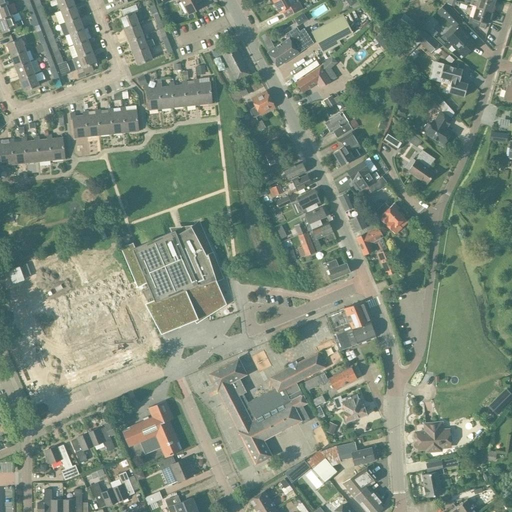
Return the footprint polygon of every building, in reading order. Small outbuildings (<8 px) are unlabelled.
[(29,0),(24,0),(28,9),(33,8),(29,0)] [(54,0),(50,2),(52,7),(58,4),(61,11),(75,5),(72,0),(54,0)] [(181,0),(189,14),(204,6),(200,0),(181,0)] [(276,0),(274,1),(280,12),(282,11),(285,18),(303,8),(299,1),(296,3),(294,0),(276,0)] [(492,0),(471,0),(470,5),(476,7),(492,12),(496,1),(492,0)] [(122,10),(124,16),(121,18),(126,29),(140,24),(135,12),(138,11),(138,10),(137,6),(139,4),(139,3),(139,1),(134,3),(135,4),(122,10)] [(447,15),(455,23),(457,25),(462,20),(446,3),(438,10),(445,17),(447,15)] [(8,4),(0,6),(0,19),(12,15),(8,4)] [(155,18),(159,16),(155,4),(150,6),(155,18)] [(46,16),(42,5),(36,7),(40,18),(46,16)] [(75,5),(61,11),(65,22),(79,17),(75,5)] [(492,12),(476,7),(472,18),(470,17),(468,23),(479,27),(481,21),(488,23),(492,12)] [(29,21),(32,27),(39,24),(33,8),(28,9),(32,20),(29,21)] [(311,31),(323,53),(341,44),(347,41),(345,37),(353,33),(343,14),(311,31)] [(12,15),(0,19),(0,26),(2,33),(17,27),(22,25),(23,24),(21,19),(20,20),(15,22),(12,15)] [(50,28),(46,16),(40,18),(44,30),(50,28)] [(159,30),(164,28),(159,16),(155,18),(159,30)] [(79,17),(65,22),(70,34),(84,29),(79,17)] [(431,18),(423,26),(434,36),(437,32),(433,28),(437,23),(431,18)] [(130,41),(144,35),(140,24),(126,29),(130,41)] [(278,67),(314,43),(304,29),(300,31),(297,27),(286,34),(289,39),(269,52),(268,52),(278,67)] [(55,40),(55,39),(50,28),(44,30),(49,42),(55,40)] [(164,28),(159,30),(164,41),(168,40),(164,28)] [(421,28),(401,50),(407,56),(420,42),(431,53),(439,44),(421,28)] [(465,56),(476,44),(459,28),(448,39),(465,56)] [(84,29),(70,34),(74,46),(89,41),(84,29)] [(41,30),(37,32),(42,44),(46,43),(41,30)] [(267,33),(261,37),(269,52),(271,50),(275,48),(267,33)] [(152,39),(147,41),(144,35),(130,41),(134,52),(149,47),(154,45),(152,39)] [(12,56),(27,50),(22,38),(8,44),(12,56)] [(57,38),(55,39),(55,40),(49,42),(54,54),(60,52),(56,42),(58,41),(57,38)] [(168,40),(164,41),(168,53),(173,51),(168,40)] [(89,41),(74,46),(78,56),(92,51),(89,41)] [(46,56),(50,54),(46,43),(42,44),(46,56)] [(228,70),(231,76),(233,81),(237,79),(237,80),(246,75),(241,65),(243,63),(234,45),(223,51),(231,68),(228,70)] [(149,47),(134,52),(139,64),(153,59),(149,47)] [(27,50),(12,56),(17,67),(31,62),(27,50)] [(78,56),(73,58),(74,62),(80,60),(85,74),(94,71),(91,65),(97,63),(92,51),(78,56)] [(60,52),(54,54),(58,64),(64,62),(60,52)] [(50,67),(55,66),(50,54),(46,56),(50,67)] [(66,61),(64,62),(58,64),(62,76),(70,72),(66,61)] [(31,62),(17,67),(21,79),(36,73),(31,62)] [(444,64),(440,77),(452,80),(448,92),(464,96),(468,84),(459,82),(463,69),(444,64)] [(197,65),(197,74),(204,74),(205,66),(197,65)] [(55,66),(50,67),(55,79),(59,77),(55,66)] [(321,66),(316,69),(297,82),(303,91),(318,82),(321,88),(331,82),(321,66)] [(405,85),(416,90),(420,78),(419,77),(420,74),(411,71),(410,74),(409,74),(405,85)] [(36,73),(21,79),(26,91),(40,85),(36,73)] [(198,85),(200,105),(213,103),(211,84),(200,85),(200,79),(195,80),(196,85),(198,85)] [(198,85),(196,85),(188,86),(187,81),(182,81),(183,87),(185,86),(187,106),(200,105),(198,85)] [(185,86),(183,87),(175,87),(175,82),(170,83),(171,88),(173,88),(175,108),(187,106),(185,86)] [(162,83),(157,84),(158,89),(160,89),(162,109),(175,108),(173,88),(171,88),(163,89),(162,83)] [(160,89),(158,89),(150,90),(149,85),(145,85),(145,92),(147,91),(149,110),(162,109),(160,89)] [(248,94),(244,86),(238,89),(242,97),(248,94)] [(252,99),(248,101),(251,109),(271,98),(267,90),(266,91),(252,99)] [(432,97),(442,108),(446,104),(436,93),(432,97)] [(323,100),(328,109),(342,100),(339,95),(334,98),(332,95),(323,100)] [(251,109),(250,109),(254,116),(256,117),(260,114),(260,115),(275,107),(271,99),(271,98),(251,109)] [(125,113),(127,133),(140,132),(138,111),(127,112),(126,107),(122,108),(122,113),(125,113)] [(125,113),(122,113),(114,114),(114,108),(109,109),(110,114),(112,114),(114,134),(127,133),(125,113)] [(112,114),(110,114),(102,115),(101,110),(96,110),(97,115),(100,115),(102,136),(114,134),(112,114)] [(100,115),(97,115),(89,116),(89,111),(84,112),(84,117),(87,117),(89,137),(102,136),(100,115)] [(87,117),(84,117),(77,118),(76,112),(71,113),(72,120),(74,119),(76,138),(89,137),(87,117)] [(352,129),(348,122),(342,112),(326,123),(331,132),(333,131),(338,139),(352,129)] [(447,140),(452,131),(447,128),(452,119),(440,112),(435,121),(434,120),(431,125),(428,123),(424,130),(427,132),(426,133),(439,141),(438,144),(445,149),(449,141),(447,140)] [(511,126),(511,119),(501,118),(500,124),(511,126)] [(266,127),(262,119),(257,122),(261,129),(266,127)] [(359,126),(354,119),(349,122),(354,130),(359,126)] [(382,142),(396,151),(403,140),(389,130),(382,142)] [(336,140),(341,148),(334,152),(342,166),(360,155),(356,148),(360,145),(351,131),(336,140)] [(508,136),(491,134),(490,141),(507,143),(508,136)] [(51,141),(53,161),(66,159),(64,139),(53,141),(53,135),(48,135),(48,141),(51,141)] [(51,141),(48,141),(41,142),(40,136),(35,137),(36,143),(38,142),(41,162),(53,161),(51,141)] [(38,142),(36,143),(28,144),(27,138),(22,139),(23,144),(25,144),(28,164),(41,162),(38,142)] [(25,144),(23,144),(15,145),(15,139),(10,140),(11,146),(13,145),(15,166),(28,164),(25,144)] [(13,145),(11,146),(3,147),(2,141),(0,141),(0,150),(2,167),(15,166),(13,145)] [(268,142),(256,147),(260,155),(272,150),(268,142)] [(427,184),(435,172),(428,168),(435,159),(422,150),(419,155),(419,156),(408,171),(427,184)] [(271,152),(265,155),(266,156),(260,158),(265,167),(275,163),(275,162),(284,158),(282,151),(273,155),(271,152)] [(359,190),(375,180),(380,177),(376,172),(372,175),(363,161),(347,171),(354,182),(352,184),(356,190),(359,189),(359,190)] [(289,180),(307,172),(302,162),(284,170),(289,180)] [(298,191),(313,183),(308,175),(300,179),(300,177),(293,180),(293,182),(288,185),(291,190),(296,188),(298,191)] [(378,191),(388,184),(382,176),(377,180),(368,187),(372,194),(377,190),(378,191)] [(283,192),(279,184),(269,189),(272,197),(283,192)] [(315,189),(297,198),(298,201),(304,213),(322,204),(317,194),(318,193),(317,190),(315,190),(315,189)] [(338,196),(345,211),(354,207),(358,205),(354,196),(352,197),(350,194),(349,195),(347,192),(338,196)] [(279,208),(291,202),(288,195),(276,201),(279,208)] [(398,223),(405,217),(404,216),(404,215),(402,212),(400,212),(397,209),(399,207),(394,202),(389,207),(385,202),(375,212),(386,223),(395,234),(402,228),(398,223)] [(320,219),(327,216),(323,207),(306,214),(312,229),(322,225),(320,219)] [(375,220),(368,223),(364,212),(358,215),(354,207),(345,211),(354,232),(365,227),(367,231),(378,226),(375,220)] [(298,235),(307,231),(303,222),(294,226),(298,235)] [(330,223),(313,231),(313,229),(307,231),(298,235),(302,246),(298,248),(301,257),(306,255),(306,256),(315,252),(311,242),(317,239),(317,240),(334,232),(330,223)] [(132,245),(123,248),(138,283),(139,285),(147,282),(149,287),(149,288),(142,291),(142,292),(151,309),(153,312),(154,311),(155,314),(163,333),(176,327),(176,325),(193,315),(195,319),(224,303),(213,281),(217,279),(208,250),(209,249),(196,224),(177,235),(175,231),(134,248),(132,245)] [(378,258),(380,258),(385,272),(387,271),(388,275),(397,272),(395,268),(396,268),(390,253),(391,253),(383,236),(379,227),(356,237),(364,254),(373,250),(371,245),(378,242),(381,251),(376,253),(378,258)] [(293,250),(286,253),(289,262),(296,260),(293,250)] [(71,255),(39,267),(47,287),(79,274),(71,255)] [(326,263),(319,265),(325,281),(332,278),(333,280),(350,273),(347,263),(341,265),(338,258),(336,259),(326,263)] [(314,286),(324,282),(318,263),(307,267),(314,286)] [(108,280),(51,304),(79,368),(118,352),(118,343),(142,342),(135,325),(155,314),(154,311),(153,312),(151,309),(132,317),(124,299),(142,292),(142,291),(149,287),(147,282),(139,285),(138,283),(121,291),(121,290),(114,293),(108,280)] [(345,309),(326,316),(334,336),(368,322),(369,324),(371,322),(363,301),(345,309)] [(44,310),(24,317),(34,343),(53,336),(44,310)] [(368,322),(334,336),(340,351),(352,346),(358,344),(377,336),(371,322),(369,324),(368,322)] [(248,403),(243,394),(243,393),(246,392),(239,378),(247,374),(238,358),(209,373),(248,448),(256,465),(273,456),(264,439),(301,420),(303,424),(310,420),(303,406),(307,403),(300,390),(294,393),(290,386),(292,385),(292,384),(326,367),(318,352),(298,363),(296,360),(288,364),(289,367),(270,378),(276,389),(248,403)] [(255,358),(260,370),(271,365),(265,353),(255,358)] [(334,390),(358,378),(352,368),(328,380),(324,373),(302,384),(306,392),(321,384),(322,385),(330,381),(334,390)] [(31,369),(20,372),(29,400),(40,396),(31,369)] [(497,414),(511,399),(511,395),(506,389),(489,406),(497,414)] [(357,394),(342,399),(340,395),(334,397),(334,400),(336,408),(338,409),(344,407),(345,411),(344,412),(347,422),(366,415),(363,405),(361,406),(357,394)] [(313,407),(325,401),(322,395),(310,401),(313,407)] [(161,447),(165,457),(181,450),(174,433),(171,435),(165,421),(172,418),(165,401),(149,408),(153,417),(122,430),(129,447),(140,442),(145,454),(161,447)] [(324,416),(320,405),(314,408),(319,418),(324,416)] [(87,433),(93,446),(104,442),(108,451),(115,448),(110,437),(116,434),(111,422),(104,425),(105,427),(99,429),(99,428),(87,433)] [(425,431),(417,432),(418,449),(427,448),(427,451),(441,450),(441,447),(451,447),(451,444),(451,443),(452,442),(453,440),(453,438),(453,437),(452,435),(452,434),(451,433),(450,432),(450,430),(443,430),(443,422),(425,423),(425,431)] [(87,460),(83,450),(93,446),(87,433),(77,437),(78,438),(71,441),(80,463),(87,460)] [(355,442),(337,447),(340,460),(353,457),(355,466),(375,461),(372,448),(357,451),(355,442)] [(63,444),(57,447),(56,446),(45,450),(47,454),(44,455),(48,463),(50,462),(51,464),(61,460),(65,469),(61,470),(65,480),(79,474),(75,464),(72,466),(63,444)] [(487,459),(496,460),(497,451),(488,450),(487,459)] [(169,485),(178,481),(178,482),(193,475),(185,459),(176,463),(173,456),(158,462),(161,470),(163,469),(169,485)] [(321,459),(311,468),(324,483),(337,473),(337,472),(331,466),(325,457),(324,457),(321,459)] [(291,481),(311,467),(305,459),(285,472),(291,481)] [(426,463),(428,474),(423,475),(425,487),(424,488),(426,497),(442,494),(438,475),(444,473),(441,460),(426,463)] [(367,467),(358,473),(357,472),(342,483),(355,497),(354,497),(367,511),(377,511),(385,506),(381,501),(382,499),(377,492),(374,493),(368,486),(369,486),(379,480),(367,467)] [(103,468),(91,473),(93,480),(105,475),(103,468)] [(118,474),(122,484),(112,488),(118,502),(129,497),(128,495),(134,493),(134,491),(140,488),(134,475),(128,478),(126,471),(118,474)] [(100,507),(107,504),(108,506),(118,502),(112,488),(102,492),(98,483),(91,486),(100,507)] [(289,484),(282,489),(285,494),(293,489),(289,484)] [(145,494),(148,504),(151,503),(152,508),(160,506),(158,499),(172,495),(170,488),(145,494)] [(44,511),(52,511),(51,511),(62,511),(63,499),(52,499),(52,489),(44,489),(44,502),(38,502),(38,511),(44,511)] [(74,499),(63,499),(62,511),(82,511),(83,510),(88,510),(88,502),(82,502),(82,489),(74,490),(74,499)] [(255,508),(270,500),(265,491),(250,499),(255,508)] [(178,511),(196,511),(197,511),(192,498),(181,502),(178,495),(165,500),(169,511),(174,511),(178,511)] [(475,511),(467,499),(456,507),(459,511),(457,511),(475,511)] [(270,500),(255,508),(257,511),(268,511),(275,508),(270,500)] [(308,511),(302,503),(297,507),(300,511),(308,511)]
